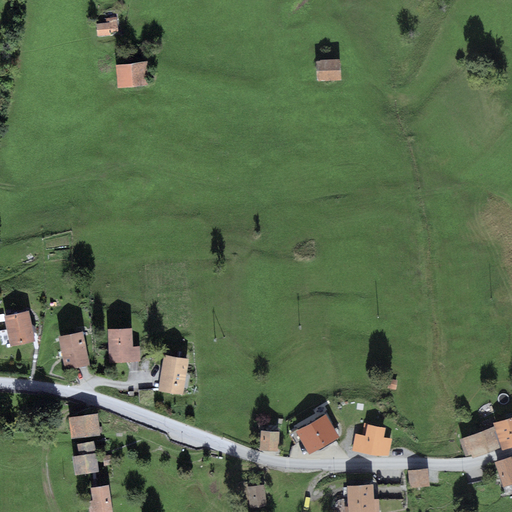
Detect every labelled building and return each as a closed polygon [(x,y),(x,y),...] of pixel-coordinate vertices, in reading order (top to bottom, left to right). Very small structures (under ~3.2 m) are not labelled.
[(106,22),(96,23),(97,36),(110,35),(110,32),(118,32),(116,17),(106,18),(106,22)] [(146,61),(115,64),(118,88),(148,85),(146,61)] [(345,62),(318,61),(317,83),(344,84),(345,62)] [(30,311),(6,315),(11,347),(36,343),(30,311)] [(133,329),(110,329),(110,364),(142,364),(142,348),(133,348),(133,329)] [(84,333),(61,337),(67,369),(89,365),(84,333)] [(190,360),(166,355),(160,390),(183,395),(190,360)] [(98,414),(70,417),(72,437),(101,434),(98,414)] [(326,417),(299,432),(309,452),(336,438),(326,417)] [(511,417),(495,423),(503,449),(511,445),(511,417)] [(385,428),(367,424),(365,436),(355,434),(352,451),(378,456),(389,456),(392,439),(384,437),(385,428)] [(492,429),(463,439),(469,457),(472,456),(473,458),(499,449),(492,429)] [(279,431),(261,430),(260,450),(278,451),(279,431)] [(80,456),(73,456),(75,475),(99,472),(96,442),(78,444),(80,456)] [(511,458),(497,463),(504,488),(511,485),(511,458)] [(428,468),(407,470),(409,488),(429,486),(428,468)] [(112,511),(110,485),(88,488),(90,511),(112,511)] [(264,485),(247,487),(250,508),(267,506),(264,485)] [(374,486),(349,486),(349,511),(380,511),(380,499),(374,499),(374,486)]
